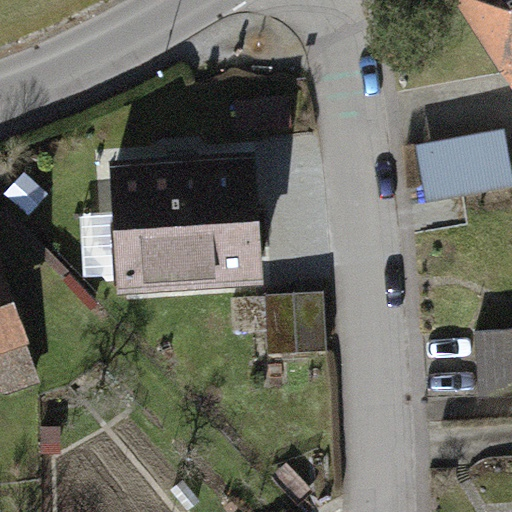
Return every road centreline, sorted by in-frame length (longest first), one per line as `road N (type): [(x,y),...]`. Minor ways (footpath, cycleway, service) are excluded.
road 1 (residential): [(319,0),(362,88),(386,511)]
road 2 (secondary): [(192,0),(0,93)]
